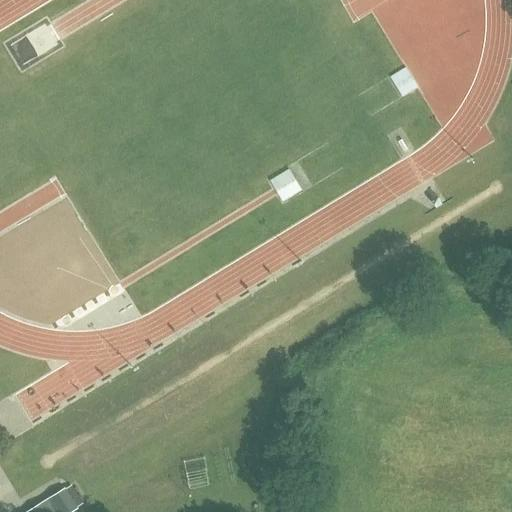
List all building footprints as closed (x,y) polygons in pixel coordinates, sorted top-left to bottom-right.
[(30,47),(60,33),(55,23),(25,37),(30,47)] [(399,76),(413,99),(428,89),(414,67),(399,76)] [(287,204),(307,192),(295,171),(275,182),(287,204)] [(79,511),(68,491),(50,500),(56,511),(79,511)] [(46,511),(41,503),(28,511),(27,511),(46,511)]
